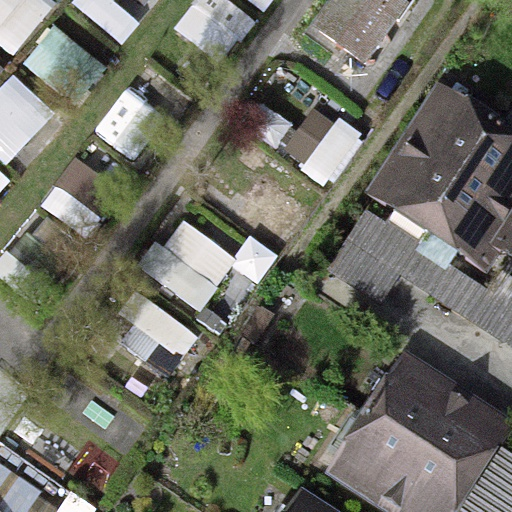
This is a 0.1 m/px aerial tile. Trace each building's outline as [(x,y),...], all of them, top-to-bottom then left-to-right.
[(392,28),(383,21),(397,2),(395,0),(358,0),(330,40),(365,65),(392,28)] [(431,229),(492,135),(441,101),(379,195),(431,229)] [(511,147),(492,135),(431,229),(481,262),(494,242),(511,215),(511,147)] [(401,277),(511,349),(511,277),(502,270),(488,286),(366,210),(324,270),(381,305),(401,277)] [(506,249),(511,253),(511,215),(494,242),(506,249)] [(407,369),(373,421),(467,483),(500,431),(407,369)] [(339,472),(399,511),(447,511),(467,483),(373,421),(339,472)] [(511,511),(511,450),(511,451),(502,445),(457,511),(511,511)]
